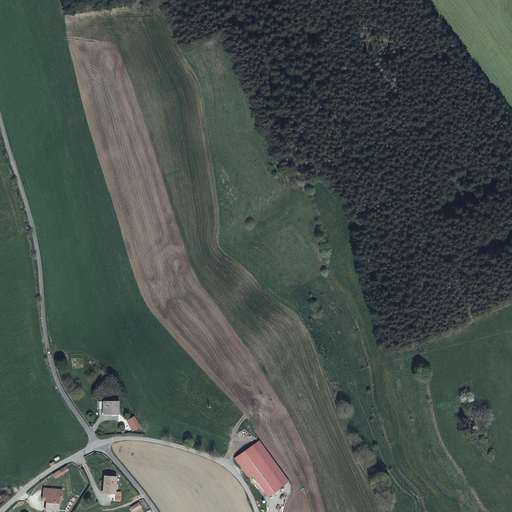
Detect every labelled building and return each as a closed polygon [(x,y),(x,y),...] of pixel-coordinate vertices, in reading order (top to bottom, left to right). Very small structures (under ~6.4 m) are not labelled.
[(117,414),(117,403),(101,403),(102,414),(117,414)] [(134,417),(126,422),(131,431),(139,427),(134,417)] [(260,441),(253,445),(281,486),(288,482),(260,441)] [(281,486),(253,445),(235,458),(249,478),(253,476),(267,496),(281,486)] [(104,492),(110,493),(110,491),(115,492),(116,477),(105,476),(104,492)] [(62,497),(62,495),(63,490),(44,489),(43,496),(47,496),(47,501),(46,510),(52,510),(58,511),(59,497),(62,497)] [(133,511),(140,511),(143,511),(138,503),(131,508),(133,511)]
